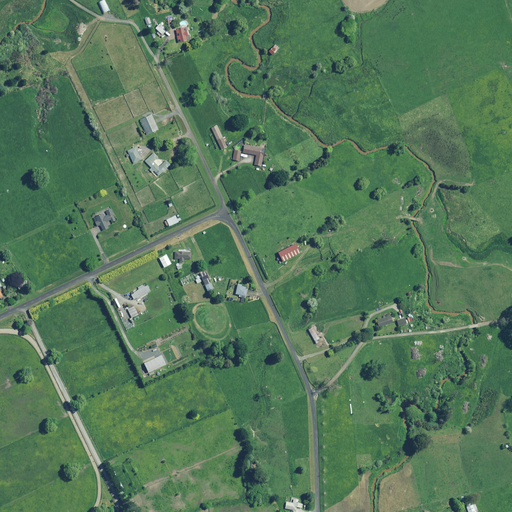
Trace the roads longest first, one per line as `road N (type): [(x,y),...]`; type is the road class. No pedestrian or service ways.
road 1 (unclassified): [(222,217),(238,235),(309,390),(318,511)]
road 2 (unclassified): [(0,317),(222,217)]
road 3 (unclassified): [(156,58),(221,198),(222,217)]
